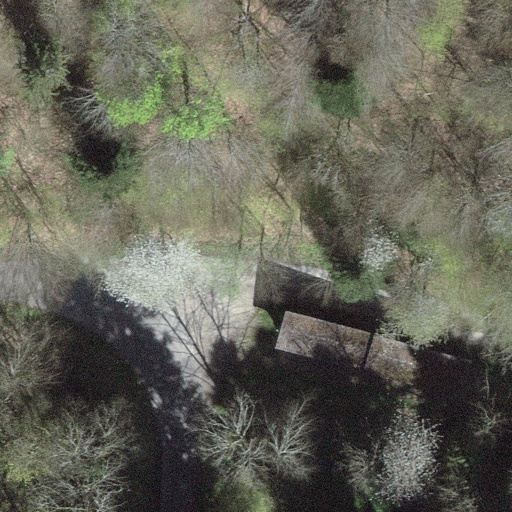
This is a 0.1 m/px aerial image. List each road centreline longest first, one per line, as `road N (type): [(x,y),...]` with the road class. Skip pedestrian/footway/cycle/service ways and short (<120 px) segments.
road 1 (track): [(511,342),(344,286),(279,279),(129,306)]
road 2 (unclassified): [(0,284),(83,290),(129,306),(160,342),(173,391),(177,467),(166,511)]
